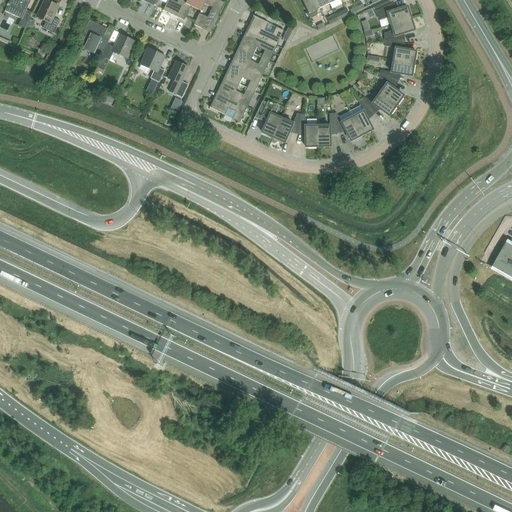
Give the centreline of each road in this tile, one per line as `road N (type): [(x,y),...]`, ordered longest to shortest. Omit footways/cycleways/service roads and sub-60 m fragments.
road 1 (unclassified): [(418,0),(430,52),(417,102),(384,143),(356,155),(283,155),(192,112),(212,67)]
road 2 (trunk): [(143,336),(511,511)]
road 3 (trunk): [(511,476),(197,333)]
road 4 (trunk): [(511,389),(476,348),(455,302),(453,276),(473,234),(511,207)]
road 5 (motorway): [(197,333),(0,239)]
road 6 (primary): [(309,511),(380,390),(421,369),(437,348)]
road 7 (motorway): [(0,397),(164,509)]
road 8 (motorway): [(156,171),(130,209),(106,223),(0,178)]
road 9 (secondary): [(511,160),(446,217),(400,288)]
road 10 (primary): [(351,320),(351,382),(300,475)]
road 11 (primary): [(383,290),(331,271),(282,233),(239,213)]
road 12 (motorway): [(0,268),(143,336)]
road 13 (primary): [(239,213),(341,299),(351,320)]
road 14 (secondary): [(435,313),(437,277),(456,235),(511,189)]
road 15 (unclassified): [(212,67),(89,0)]
road 16 (tertiary): [(33,121),(156,171)]
